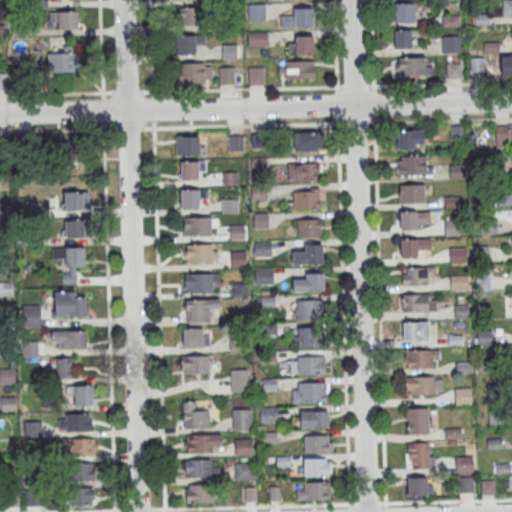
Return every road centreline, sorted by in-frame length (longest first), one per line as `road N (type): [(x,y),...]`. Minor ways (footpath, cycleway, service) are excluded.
road 1 (residential): [(141,511),(122,0)]
road 2 (residential): [(365,511),(350,0)]
road 3 (residential): [(511,102),(0,114)]
